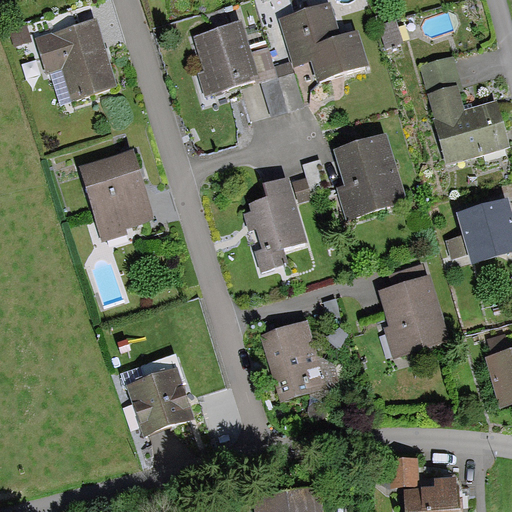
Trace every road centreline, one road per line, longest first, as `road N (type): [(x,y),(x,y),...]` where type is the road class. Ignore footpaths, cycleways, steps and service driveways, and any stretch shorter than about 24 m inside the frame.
road 1 (residential): [(260,447),(121,0)]
road 2 (residential): [(260,447),(402,437),(511,448)]
road 3 (residential): [(25,511),(260,447)]
